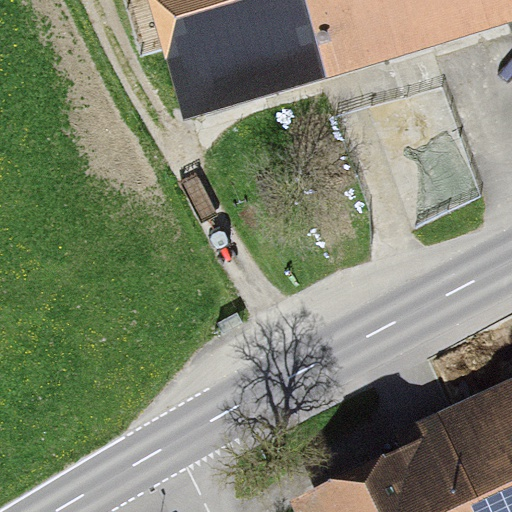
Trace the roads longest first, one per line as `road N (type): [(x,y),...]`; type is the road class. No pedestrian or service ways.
road 1 (unknown): [(304,372),(197,217),(125,60),(109,0)]
road 2 (secondary): [(511,263),(184,435)]
road 3 (secondary): [(184,435),(56,511)]
